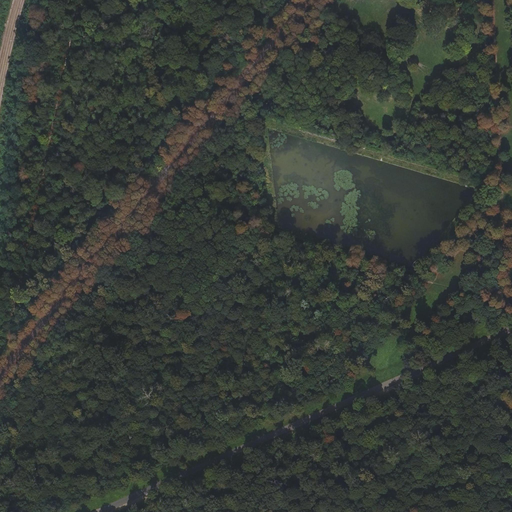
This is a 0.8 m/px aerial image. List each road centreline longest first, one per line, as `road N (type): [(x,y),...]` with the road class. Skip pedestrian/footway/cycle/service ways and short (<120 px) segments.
road 1 (unclassified): [(511,327),(96,511)]
road 2 (track): [(511,442),(498,119)]
road 3 (track): [(248,220),(437,284)]
road 4 (track): [(511,231),(392,381)]
road 5 (track): [(437,284),(351,399)]
